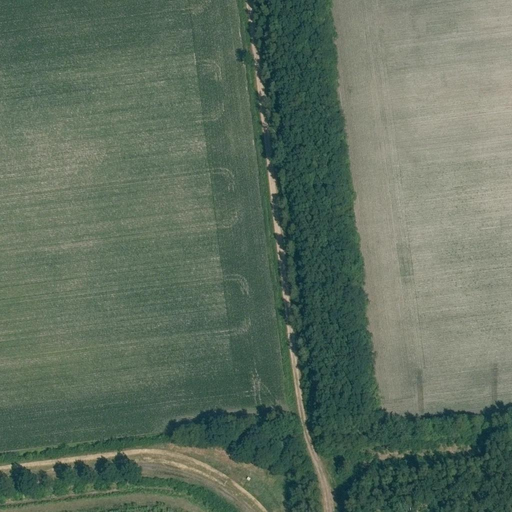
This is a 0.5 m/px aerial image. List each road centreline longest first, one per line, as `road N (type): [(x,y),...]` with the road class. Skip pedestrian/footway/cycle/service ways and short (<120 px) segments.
road 1 (track): [(328,511),(299,394),(249,0)]
road 2 (track): [(243,511),(208,486),(162,472),(102,470),(0,485)]
